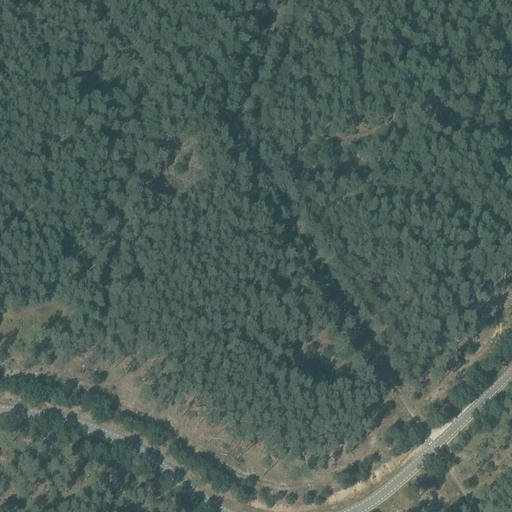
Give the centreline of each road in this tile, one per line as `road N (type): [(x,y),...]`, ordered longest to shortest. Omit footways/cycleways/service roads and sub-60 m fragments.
road 1 (tertiary): [(0,409),(79,422),(121,439),(221,511)]
road 2 (tertiary): [(355,511),(413,468),(511,369)]
